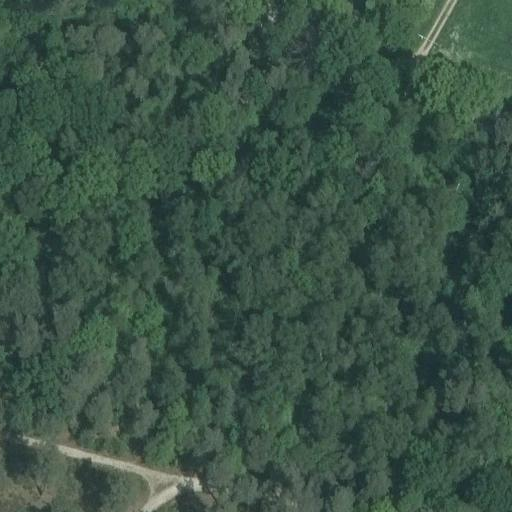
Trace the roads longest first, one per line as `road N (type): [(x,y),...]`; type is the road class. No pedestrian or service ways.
road 1 (track): [(511,143),(212,0)]
road 2 (track): [(133,511),(164,474),(300,511)]
